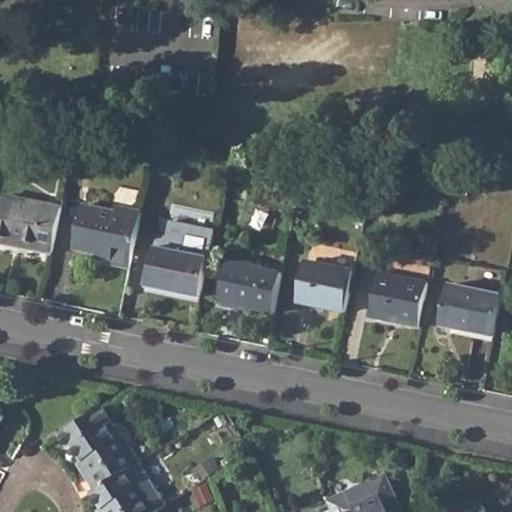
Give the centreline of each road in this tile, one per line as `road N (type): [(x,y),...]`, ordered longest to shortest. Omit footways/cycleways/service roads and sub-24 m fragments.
road 1 (residential): [(511,430),(0,325)]
road 2 (residential): [(350,0),(397,9),(495,0)]
